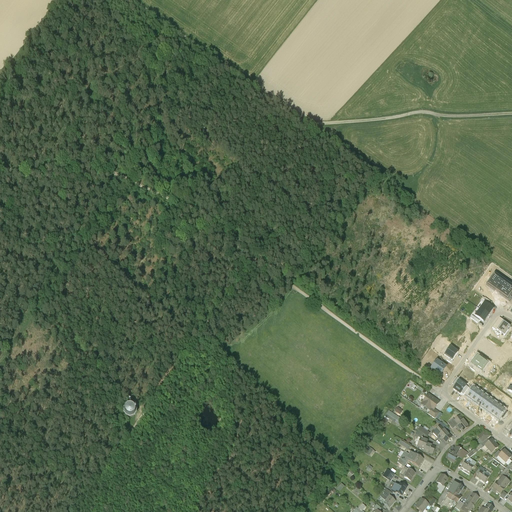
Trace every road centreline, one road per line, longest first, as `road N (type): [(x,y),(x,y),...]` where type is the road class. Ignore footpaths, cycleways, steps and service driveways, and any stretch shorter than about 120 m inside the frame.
road 1 (track): [(70,511),(255,259),(440,392)]
road 2 (track): [(134,0),(304,121),(511,114)]
road 3 (track): [(0,159),(19,174),(114,173),(203,217),(255,259)]
road 4 (track): [(128,181),(0,361)]
